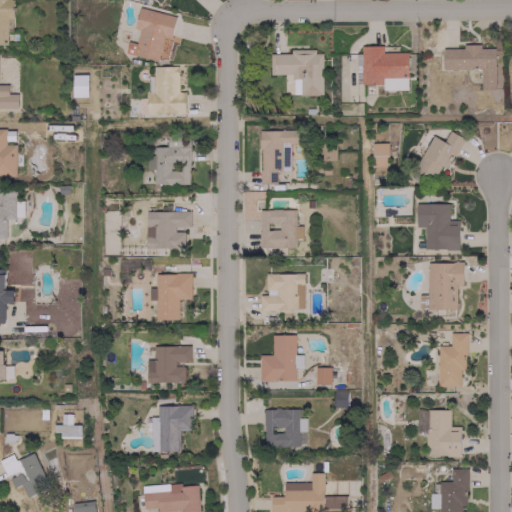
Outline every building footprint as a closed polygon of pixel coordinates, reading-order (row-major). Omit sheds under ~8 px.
[(0,0),(0,43),(8,44),(8,31),(13,31),(13,0),(0,0)] [(163,36),(170,38),(175,15),(138,7),(133,28),(139,29),(136,43),(127,41),(124,53),(157,60),(163,36)] [(441,48),(441,68),(480,68),(480,89),(495,89),(494,47),(480,48),(480,44),(462,44),(462,48),(441,48)] [(408,89),(407,52),(382,52),(382,45),(361,46),(361,84),(382,84),(382,89),(408,89)] [(269,74),(292,74),(292,95),(322,94),(322,50),(289,50),(289,53),(269,53),(269,74)] [(177,66),(152,66),(153,92),(146,92),(147,113),(185,113),(185,91),(178,91),(177,66)] [(87,97),(88,74),(73,74),(72,96),(87,97)] [(0,107),(18,107),(18,93),(9,93),(9,84),(0,83),(0,107)] [(5,127),(0,127),(0,175),(15,176),(16,144),(5,143),(5,127)] [(260,183),(276,182),(276,171),(289,170),(289,143),(298,143),(298,129),(259,130),(260,183)] [(462,137),(448,130),(443,141),(431,135),(414,169),(434,178),(440,165),(447,168),(462,137)] [(189,184),(188,137),(166,137),(166,146),(153,146),(153,154),(146,154),(146,169),(153,169),(153,184),(189,184)] [(335,160),(335,143),(321,142),(320,159),(335,160)] [(371,142),(371,167),(388,167),(388,142),(371,142)] [(0,238),(5,238),(5,218),(24,218),(24,200),(15,200),(15,188),(0,187),(0,238)] [(447,203),(415,203),(415,226),(423,227),(423,249),(458,249),(459,220),(447,219),(447,203)] [(258,248),(295,247),(295,238),(302,238),(301,225),(295,225),(295,209),(258,210),(258,248)] [(189,210),(145,211),(145,248),(183,248),(183,231),(175,231),(175,226),(190,226),(189,210)] [(462,262),(426,262),(427,309),(456,308),(455,284),(462,284),(462,262)] [(0,322),(6,322),(5,303),(14,303),(13,289),(4,289),(4,268),(0,267),(0,322)] [(177,319),(178,298),(190,299),(190,273),(155,273),(155,319),(177,319)] [(303,273),(265,273),(265,289),(275,289),(275,294),(259,295),(259,310),(303,309),(303,273)] [(449,345),(437,345),(436,386),(459,386),(460,369),(465,369),(466,333),(449,332),(449,345)] [(294,334),(271,334),(271,355),(259,355),(259,380),(295,379),(295,367),(302,367),(302,354),(294,355),(294,334)] [(190,345),(152,345),(152,359),(145,359),(145,381),(183,382),(183,366),(174,366),(174,360),(189,360),(190,345)] [(0,377),(13,378),(12,364),(2,365),(2,351),(0,350),(0,377)] [(330,366),(314,367),(314,384),(330,383),(330,366)] [(347,407),(346,391),(334,391),(334,407),(347,407)] [(156,405),(156,416),(150,417),(150,451),(178,450),(178,430),(191,430),(191,405),(156,405)] [(306,445),(305,417),(299,417),(298,408),(263,409),(264,446),(306,445)] [(459,425),(449,425),(449,409),(425,409),(426,456),(460,455),(459,425)] [(80,436),(80,424),(71,424),(72,414),(61,414),(60,424),(53,424),(53,435),(80,436)] [(26,496),(48,487),(34,452),(15,460),(12,454),(0,458),(0,462),(6,477),(8,476),(13,487),(21,484),(26,496)] [(450,481),(438,481),(438,510),(465,510),(465,468),(450,468),(450,481)] [(270,511),(346,510),(346,495),(323,495),(323,472),(309,472),(309,482),(283,482),(283,495),(270,496),(270,511)] [(198,511),(197,483),(141,485),(142,507),(156,507),(156,511),(180,510),(179,511),(198,511)] [(73,511),(94,511),(94,501),(73,502),(73,511)]
